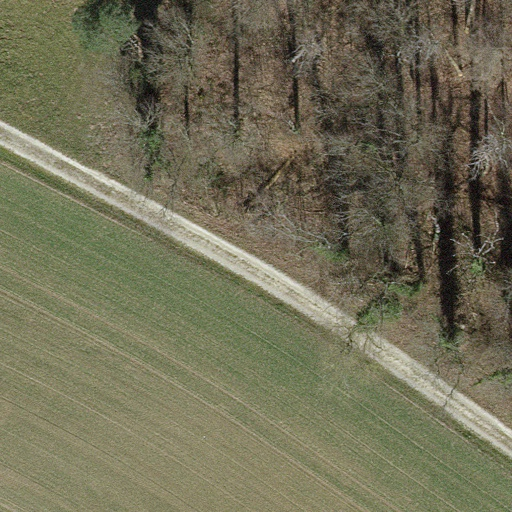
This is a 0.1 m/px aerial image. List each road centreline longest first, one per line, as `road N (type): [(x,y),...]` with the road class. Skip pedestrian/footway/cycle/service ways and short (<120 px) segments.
road 1 (track): [(0,134),(264,270),(511,433)]
road 2 (track): [(139,0),(79,175)]
